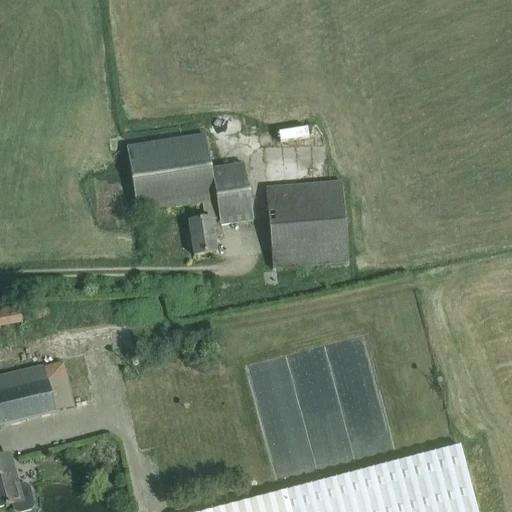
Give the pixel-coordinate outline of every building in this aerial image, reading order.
[(242,132),(233,68),(182,76),(189,127),(208,124),(210,137),(242,132)] [(252,222),(243,166),(210,171),(205,136),(126,149),(137,214),(201,204),(204,220),(188,223),(193,257),(216,253),(214,239),(221,238),(220,227),(252,222)] [(265,190),(271,271),(348,265),(341,183),(265,190)] [(23,302),(0,303),(0,321),(24,321),(23,302)] [(0,426),(73,410),(66,379),(45,384),(42,369),(0,378),(0,426)] [(212,511),(476,511),(459,448),(212,511)] [(8,456),(0,458),(0,508),(4,507),(4,509),(8,508),(8,506),(11,505),(13,511),(27,511),(30,511),(33,506),(28,488),(24,485),(16,487),(8,456)]
